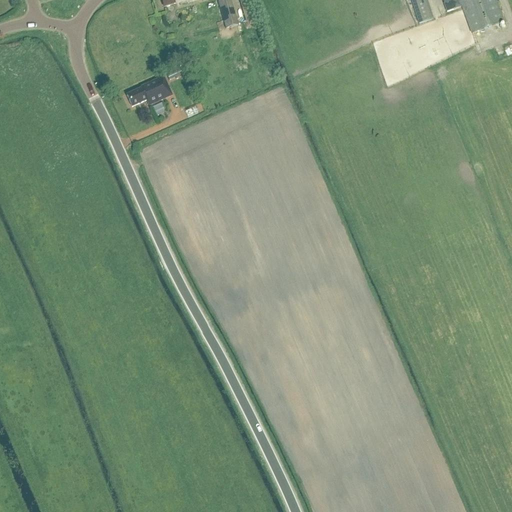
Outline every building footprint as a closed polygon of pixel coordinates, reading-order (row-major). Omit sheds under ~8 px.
[(196,0),(160,0),(163,9),(185,2),(185,4),(196,0)] [(229,0),(217,3),(225,30),(237,27),(229,0)] [(410,0),(419,26),(433,22),(426,0),(410,0)] [(504,24),(495,0),(459,0),(472,35),(504,24)] [(168,82),(182,76),(179,70),(166,76),(168,82)] [(131,109),(146,102),(149,107),(172,96),(164,78),(140,89),(141,90),(126,97),(131,109)]
